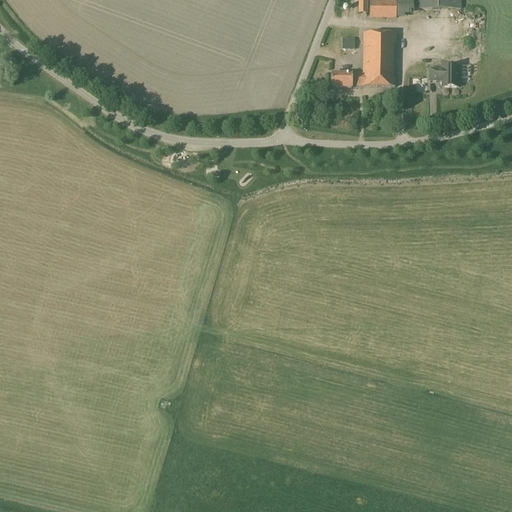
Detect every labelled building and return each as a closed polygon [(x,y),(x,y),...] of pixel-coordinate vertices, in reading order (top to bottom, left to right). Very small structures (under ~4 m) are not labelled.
[(369,19),(413,19),(412,0),(395,0),(396,1),(369,1),(369,19)] [(414,0),(414,9),(461,10),(461,0),(414,0)] [(358,14),(367,14),(368,2),(359,2),(358,14)] [(331,88),(352,88),(352,86),(363,86),(363,87),(395,87),(395,78),(393,78),(393,44),(396,44),(396,35),(363,34),(363,77),(353,77),(353,74),(331,74),(331,88)] [(442,88),(443,88),(459,89),(459,68),(442,67),(442,70),(429,70),(429,82),(442,82),(442,88)]
